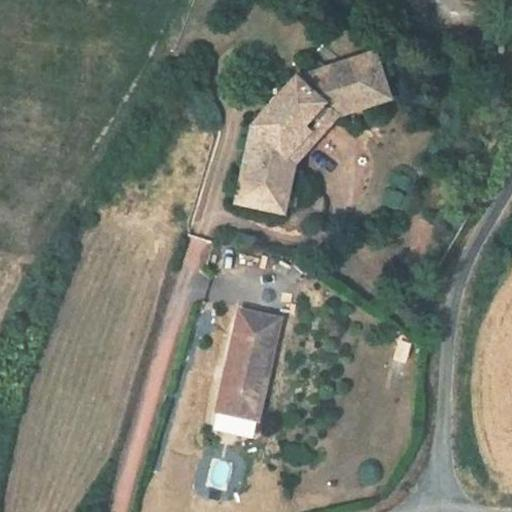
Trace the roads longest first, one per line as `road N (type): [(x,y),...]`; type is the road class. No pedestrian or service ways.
road 1 (unknown): [(244,200),(222,218),(115,511)]
road 2 (residential): [(429,511),(448,319),(464,260),(511,188)]
